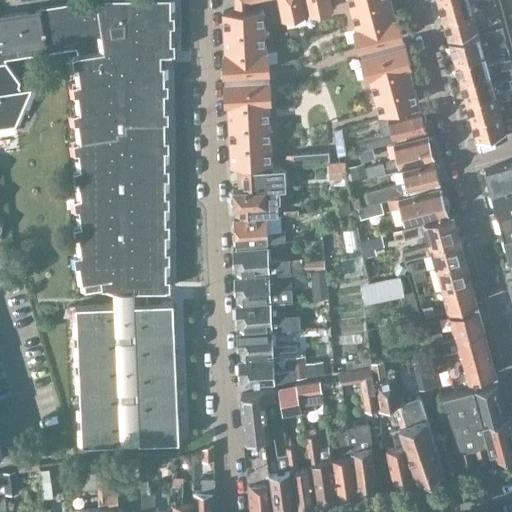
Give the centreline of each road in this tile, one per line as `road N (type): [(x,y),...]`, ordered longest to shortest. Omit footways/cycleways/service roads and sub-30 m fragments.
road 1 (residential): [(236,511),(209,0)]
road 2 (residential): [(511,361),(456,159)]
road 3 (residential): [(456,159),(418,0)]
road 4 (tertiary): [(378,511),(511,476)]
